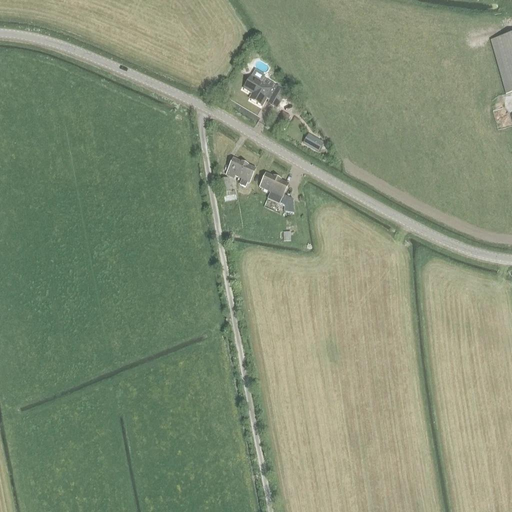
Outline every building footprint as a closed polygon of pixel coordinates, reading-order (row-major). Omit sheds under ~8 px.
[(505,95),(511,93),(511,35),(490,41),(505,95)] [(250,76),(243,90),(253,95),(250,101),(262,107),(266,99),(269,101),(267,104),(276,109),(286,92),(277,86),(277,87),(274,85),(263,78),(260,82),(250,76)] [(319,150),(324,142),(314,136),(310,143),(315,145),(314,147),(319,150)] [(244,165),(233,160),(226,173),(226,174),(225,176),(233,180),(234,177),(238,179),(244,165)] [(247,183),(250,184),(256,170),(244,165),(238,179),(241,180),(239,185),(245,188),(247,183)] [(283,196),(288,185),(265,175),(259,189),(270,194),(267,200),(279,206),(283,196)] [(222,194),(230,193),(228,179),(220,180),(222,194)] [(229,201),(240,199),(239,192),(228,195),(229,201)] [(292,200),(283,196),(279,206),(277,209),(283,212),(293,214),(292,200)] [(287,241),(295,240),(294,231),(286,232),(287,241)]
